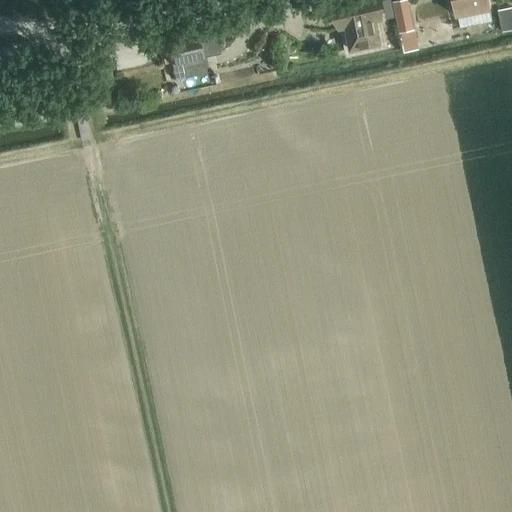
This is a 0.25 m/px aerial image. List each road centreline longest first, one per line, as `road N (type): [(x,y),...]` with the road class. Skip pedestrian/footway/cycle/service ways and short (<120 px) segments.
road 1 (track): [(168,511),(80,106)]
road 2 (tertiary): [(0,62),(286,0)]
road 3 (track): [(0,123),(80,106),(121,35)]
